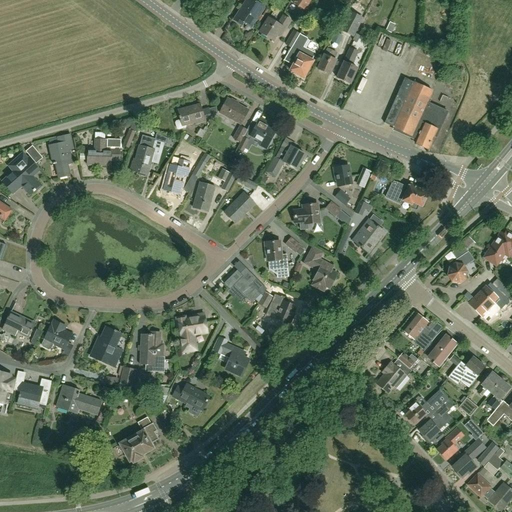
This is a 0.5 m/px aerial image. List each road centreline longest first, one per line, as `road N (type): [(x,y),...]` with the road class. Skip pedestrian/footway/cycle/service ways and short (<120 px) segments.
road 1 (residential): [(472,511),(351,380),(421,295)]
road 2 (residential): [(37,275),(43,218),(63,198),(89,189),(125,196),(222,260)]
road 3 (unclassified): [(0,145),(218,75)]
road 4 (primary): [(272,402),(191,467),(118,502)]
road 5 (primary): [(272,402),(402,272)]
road 6 (primary): [(133,511),(198,477),(272,402)]
road 7 (residential): [(222,260),(332,137)]
road 8 (secondary): [(481,189),(338,122)]
road 9 (residential): [(0,353),(35,369),(66,365),(96,302)]
road 10 (residential): [(218,75),(332,137)]
road 11 (secondary): [(338,122),(228,61)]
